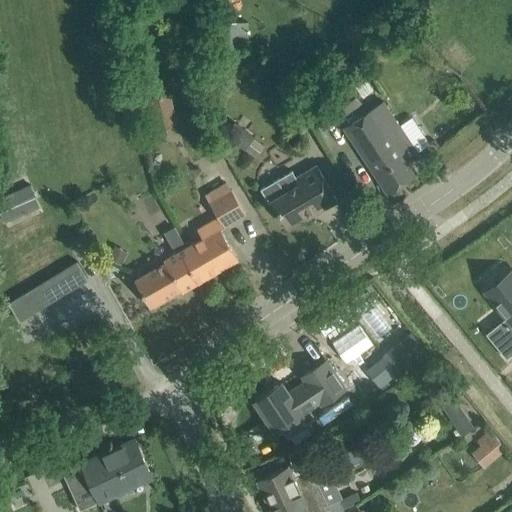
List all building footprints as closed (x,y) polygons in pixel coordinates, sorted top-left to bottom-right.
[(127,17),(131,26),(146,20),(141,10),(127,17)] [(332,52),(321,39),(290,65),(302,79),(332,52)] [(146,97),(153,128),(176,123),(170,92),(146,97)] [(382,101),(344,126),(387,192),(417,173),(410,162),(419,156),(416,152),(430,143),(412,116),(398,125),(382,101)] [(245,150),(245,149),(254,136),(255,136),(234,121),(224,135),(245,150)] [(317,164),(296,176),(292,169),(260,188),(269,202),(272,200),(287,225),(314,209),(316,213),(337,200),(317,164)] [(189,267),(197,281),(238,258),(221,227),(246,213),(227,180),(204,193),(217,215),(197,226),(203,236),(187,246),(186,246),(196,263),(189,267)] [(0,212),(4,221),(40,205),(31,184),(0,197),(0,212)] [(186,246),(187,246),(175,225),(164,232),(176,252),(165,258),(166,261),(135,279),(150,305),(181,288),(183,290),(197,281),(189,267),(196,263),(186,246)] [(494,272),(477,286),(500,313),(479,330),(501,357),(511,348),(511,340),(503,330),(511,323),(511,266),(508,262),(511,259),(511,258),(511,250),(509,247),(504,241),(483,259),(494,272)] [(64,267),(38,283),(49,302),(76,286),(64,267)] [(450,271),(436,280),(460,314),(472,306),(450,271)] [(382,354),(383,355),(366,369),(382,389),(399,376),(400,377),(429,354),(411,331),(382,354)] [(281,382),(256,399),(277,430),(280,428),(287,438),(290,436),(295,444),(312,433),(307,426),(308,425),(301,414),(303,413),(302,411),(320,400),(321,402),(344,387),(326,359),(303,374),(306,379),(287,392),(281,382)] [(474,426),(452,393),(440,401),(462,434),(474,426)] [(496,431),(472,444),(483,464),(507,450),(496,431)] [(134,439),(62,472),(76,500),(95,492),(99,500),(152,476),(134,439)] [(344,453),(322,463),(328,476),(349,466),(346,459),(344,455),(344,453)] [(257,479),(269,505),(318,482),(312,468),(293,476),(288,465),(257,479)] [(331,511),(318,482),(269,505),(271,511),(331,511)]
